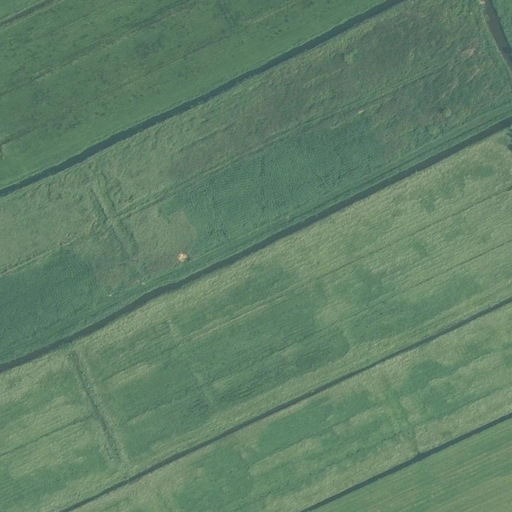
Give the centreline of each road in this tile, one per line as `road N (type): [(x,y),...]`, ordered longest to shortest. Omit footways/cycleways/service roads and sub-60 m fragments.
road 1 (track): [(0,355),(511,108)]
road 2 (track): [(104,478),(511,285)]
